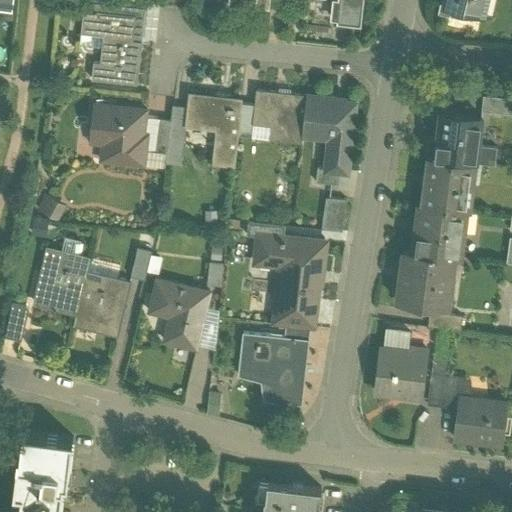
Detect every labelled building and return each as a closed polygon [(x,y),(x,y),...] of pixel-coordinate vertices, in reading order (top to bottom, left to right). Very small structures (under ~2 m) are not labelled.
[(0,0),(0,8),(12,9),(12,0),(0,0)] [(137,4),(100,0),(85,0),(84,11),(136,17),(137,4)] [(229,0),(229,7),(256,9),(256,8),(268,9),(269,0),(229,0)] [(283,0),(282,17),(301,19),(302,6),(295,5),(295,0),(283,0)] [(339,0),(337,23),(361,26),(363,0),(339,0)] [(445,0),(445,4),(479,12),(481,0),(445,0)] [(136,17),(84,11),(82,30),(106,33),(102,64),(93,63),(91,80),(137,84),(141,42),(133,42),(136,17)] [(307,95),(256,89),(255,104),(253,120),(254,120),(281,123),(279,140),(302,143),(303,129),(307,95)] [(242,100),(188,95),(187,108),(185,128),(186,128),(215,130),(212,164),(234,167),(238,136),(242,103),(242,100)] [(336,98),(307,95),(303,129),(332,132),(327,168),(327,170),(340,172),(349,172),(357,102),(336,100),(336,98)] [(511,98),(483,96),(482,112),(511,114),(511,98)] [(255,104),(242,103),(238,136),(252,137),(254,120),(253,120),(255,104)] [(147,110),(96,104),(94,125),(105,126),(102,161),(145,165),(148,134),(145,133),(147,110)] [(187,108),(174,107),(172,121),(169,139),(184,141),(186,128),(185,128),(187,108)] [(482,118),(441,113),(435,158),(476,163),(478,145),(482,118)] [(172,121),(158,120),(154,151),(168,152),(169,139),(172,121)] [(497,147),(478,145),(476,163),(496,165),(497,147)] [(435,158),(427,157),(421,204),(466,210),(470,210),(476,163),(435,158)] [(327,168),(318,167),(316,183),(339,185),(340,172),(327,170),(327,168)] [(347,200),(330,198),(330,199),(332,199),(330,215),(324,215),(322,229),(343,231),(347,200)] [(421,204),(417,204),(411,251),(455,257),(461,258),(466,210),(421,204)] [(258,239),(282,241),(284,226),(246,221),(244,237),(258,239)] [(282,241),(258,239),(255,265),(280,268),(274,320),(318,326),(328,247),(282,241)] [(152,252),(138,248),(131,278),(145,281),(152,252)] [(35,303),(76,312),(85,273),(89,259),(48,249),(35,303)] [(411,251),(405,251),(399,302),(448,308),(455,257),(411,251)] [(208,283),(221,284),(221,260),(209,260),(208,283)] [(88,262),(87,270),(118,275),(119,266),(88,262)] [(127,283),(85,273),(76,312),(73,327),(114,336),(127,283)] [(207,292),(154,279),(146,311),(168,316),(162,342),(193,350),(207,292)] [(213,343),(220,308),(207,306),(200,340),(213,343)] [(26,317),(12,313),(6,337),(21,340),(26,317)] [(460,316),(429,313),(427,327),(458,330),(460,316)] [(286,324),(284,333),(304,336),(305,327),(286,324)] [(310,337),(242,332),(239,375),(263,376),(261,405),(305,408),(310,337)] [(427,355),(378,349),(373,395),(421,401),(427,355)] [(507,401),(459,396),(454,441),(502,446),(507,401)] [(62,511),(77,436),(22,428),(9,511),(62,511)] [(263,511),(271,511),(274,511),(319,511),(322,487),(266,481),(263,511)] [(407,511),(472,511),(409,503),(407,511)]
